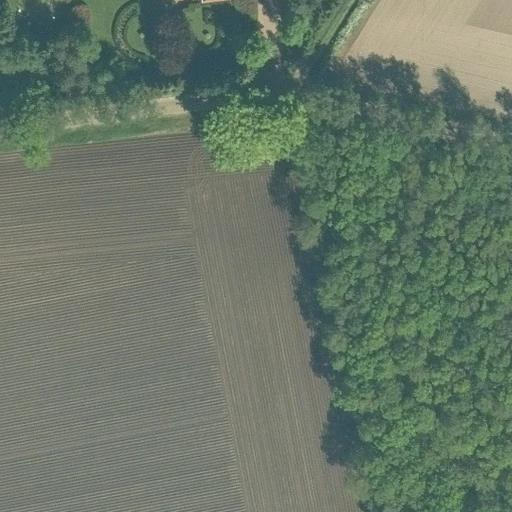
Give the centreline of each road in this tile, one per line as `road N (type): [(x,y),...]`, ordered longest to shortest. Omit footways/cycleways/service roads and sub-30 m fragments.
road 1 (tertiary): [(511,144),(289,100),(0,129)]
road 2 (track): [(413,121),(460,511)]
